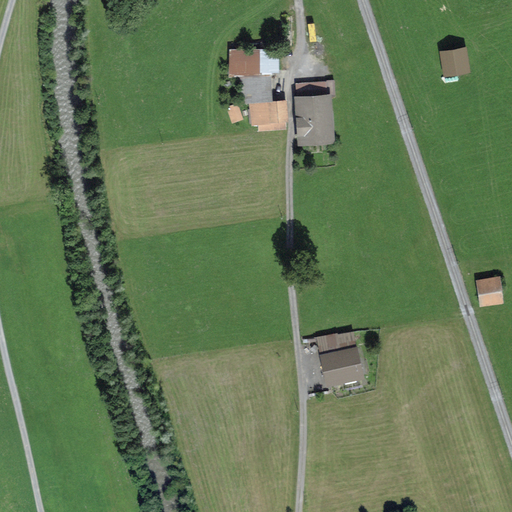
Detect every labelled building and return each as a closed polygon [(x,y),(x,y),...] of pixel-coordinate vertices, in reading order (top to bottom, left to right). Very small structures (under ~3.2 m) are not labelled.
[(277,48),(230,49),(231,76),(242,76),(243,101),(251,101),(252,122),(259,122),(259,128),(285,127),(285,117),(287,117),(287,102),(280,100),(272,100),(271,70),(278,70),(277,48)] [(464,48),(443,52),(447,72),(468,68),(464,48)] [(302,138),(330,136),(327,96),(295,98),(297,119),(301,118),(302,138)] [(238,106),(229,109),(233,122),(243,119),(238,106)] [(496,277),(480,279),(484,304),(500,301),(496,277)] [(354,350),(325,356),(330,381),(360,375),(354,350)]
